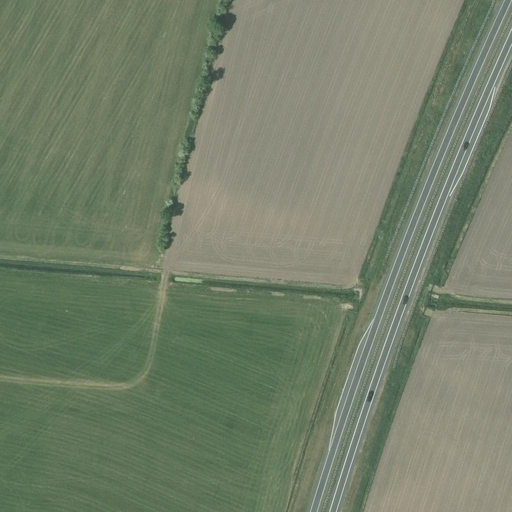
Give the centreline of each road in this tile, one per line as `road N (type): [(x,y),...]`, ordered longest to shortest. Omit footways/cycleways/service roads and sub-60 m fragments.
road 1 (trunk): [(507,0),(376,318),(311,511)]
road 2 (trunk): [(330,511),(400,308),(511,37)]
